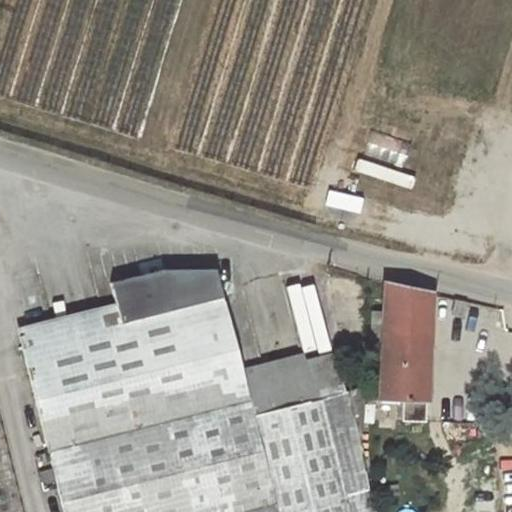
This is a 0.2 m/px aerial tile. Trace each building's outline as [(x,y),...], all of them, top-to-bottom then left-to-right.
[(324,191),(322,205),(357,212),(359,198),(324,191)] [(160,269),(108,283),(119,323),(221,296),(214,269),(160,269)] [(430,293),(385,283),(383,311),(382,340),(380,398),(403,398),(402,419),(424,421),(430,293)] [(371,511),(360,444),(364,388),(342,392),(332,355),(241,371),(232,336),(221,296),(119,323),(22,349),(63,511),(371,511)] [(466,301),(455,299),(452,313),(463,316),(466,301)] [(382,340),(383,311),(370,310),(368,339),(382,340)] [(239,334),(232,336),(241,371),(248,369),(239,334)] [(0,511),(22,511),(0,422),(0,511)] [(397,485),(387,487),(388,496),(398,494),(397,485)]
